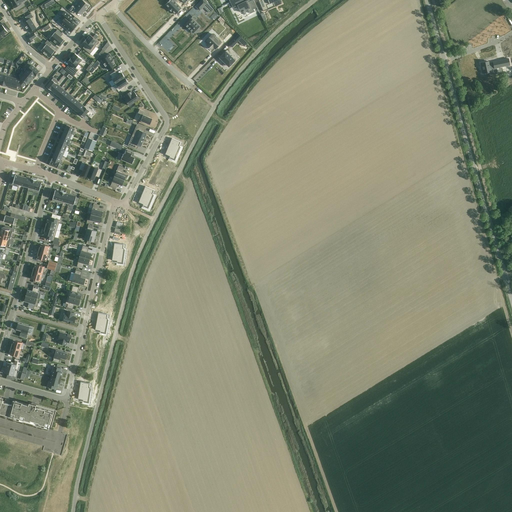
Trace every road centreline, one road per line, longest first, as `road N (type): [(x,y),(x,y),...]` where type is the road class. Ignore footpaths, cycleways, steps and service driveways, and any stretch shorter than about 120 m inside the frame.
road 1 (unclassified): [(74,511),(133,266),(150,227),(226,89),(316,0)]
road 2 (unclassified): [(511,299),(427,0)]
road 3 (residential): [(97,14),(166,118),(123,205),(115,201)]
road 4 (residential): [(67,399),(115,201)]
road 5 (residential): [(51,176),(0,351)]
